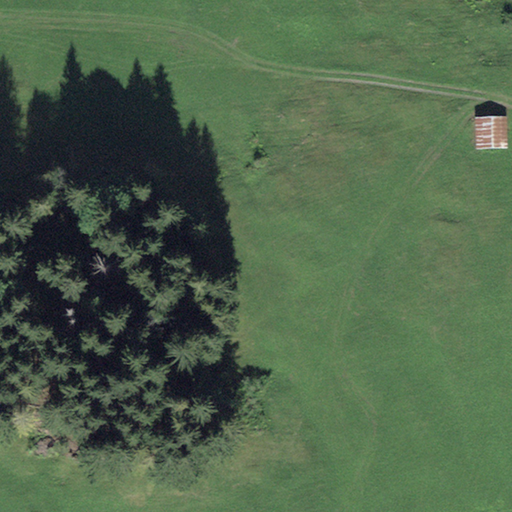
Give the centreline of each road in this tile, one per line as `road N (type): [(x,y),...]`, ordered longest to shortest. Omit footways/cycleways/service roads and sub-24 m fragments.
road 1 (track): [(140,0),(149,15),(213,57),(268,72),(511,104)]
road 2 (track): [(0,26),(99,33),(213,57)]
